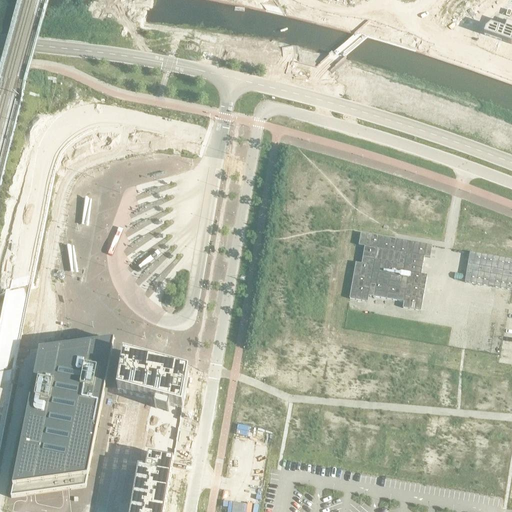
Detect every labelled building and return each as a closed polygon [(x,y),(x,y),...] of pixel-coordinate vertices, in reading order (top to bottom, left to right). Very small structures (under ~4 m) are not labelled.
[(511,25),(507,24),(505,31),(506,31),(502,42),(511,45),(511,25)] [(484,35),(502,42),(506,31),(505,31),(491,26),(485,30),(484,35)] [(356,264),(350,299),(368,302),(369,296),(404,303),(403,308),(421,312),(427,276),(421,275),(424,257),(430,258),(432,247),(361,234),(359,246),(365,247),(362,265),(356,264)] [(511,260),(470,253),(464,283),(511,290),(511,260)] [(31,395),(11,499),(29,496),(64,491),(86,488),(101,409),(113,353),(115,342),(40,352),(38,363),(31,395)] [(189,374),(124,356),(118,392),(156,403),(155,409),(169,412),(170,406),(183,410),(189,374)] [(233,454),(223,511),(248,511),(257,460),(261,461),(262,459),(233,454)] [(164,511),(174,461),(149,457),(146,470),(139,469),(131,511),(164,511)] [(355,463),(338,460),(336,471),(353,474),(355,463)] [(353,474),(336,471),(334,481),(352,484),(353,474)] [(352,484),(334,481),(332,490),(350,493),(352,484)] [(443,485),(426,482),(424,493),(441,496),(443,485)] [(350,493),(332,490),(331,500),(348,503),(350,493)] [(441,496),(424,493),(422,502),(440,505),(441,496)] [(346,511),(348,503),(331,500),(329,509),(346,511)] [(438,511),(440,505),(422,502),(420,511),(421,511),(438,511)]
